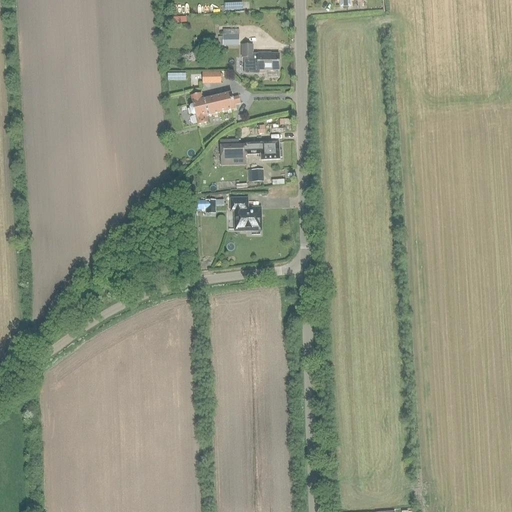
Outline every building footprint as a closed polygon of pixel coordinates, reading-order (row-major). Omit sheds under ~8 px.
[(324,0),(325,1),(338,0),(339,8),(341,7),(341,8),(346,8),(346,7),(349,7),(348,0),(324,0)] [(239,35),(223,35),(223,46),(239,46),(239,35)] [(242,58),(244,58),(253,58),(253,53),(253,46),(242,46),(242,58)] [(253,53),(253,58),(244,58),(244,74),(258,74),(258,72),(279,71),(279,54),(271,54),(271,53),(253,53)] [(221,73),(203,74),(203,84),(221,83),(221,73)] [(193,107),(191,107),(190,109),(191,115),(193,116),(195,116),(197,126),(207,123),(206,117),(235,111),(234,106),(240,104),(239,98),(233,99),(232,94),(202,101),(201,95),(191,97),(193,107)] [(248,144),(220,146),(220,167),(246,166),(245,157),(247,157),(247,152),(260,152),(261,162),(280,161),(280,158),(281,157),(281,153),(280,152),(279,141),(260,142),(260,143),(248,143),(248,144)] [(262,170),(252,171),(252,183),(263,182),(262,170)] [(205,201),(205,210),(215,210),(215,200),(205,201)] [(258,227),(257,210),(245,210),(244,200),(229,201),(230,211),(233,211),(234,231),(249,230),(249,227),(258,227)] [(196,201),(197,210),(205,210),(205,201),(196,201)]
